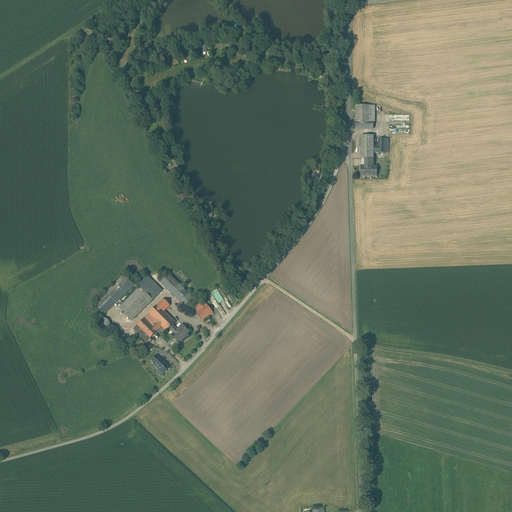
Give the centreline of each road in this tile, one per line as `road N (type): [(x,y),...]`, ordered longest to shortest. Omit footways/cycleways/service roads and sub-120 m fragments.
road 1 (unclassified): [(0,461),(120,421),(195,361),(314,217),(340,152),(349,148)]
road 2 (unclassified): [(363,511),(349,148)]
road 3 (unclassified): [(349,148),(348,3)]
